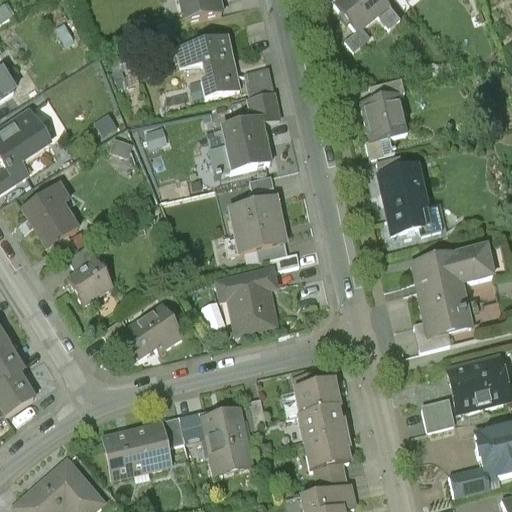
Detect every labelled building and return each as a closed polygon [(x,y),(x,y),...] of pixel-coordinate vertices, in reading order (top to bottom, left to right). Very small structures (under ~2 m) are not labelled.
[(217,0),(178,0),(184,25),(221,17),(217,0)] [(344,0),(334,8),(356,35),(377,18),(387,31),(399,22),(388,9),(388,8),(381,0),(344,0)] [(4,8),(0,10),(0,26),(11,20),(4,8)] [(226,41),(175,53),(179,71),(206,70),(209,83),(200,87),(204,102),(239,94),(239,93),(237,93),(230,64),(232,63),(226,41)] [(267,74),(244,79),(250,104),(272,99),(267,74)] [(0,76),(0,105),(13,98),(0,76)] [(400,85),(377,90),(380,103),(396,99),(396,100),(403,98),(400,85)] [(250,104),(246,105),(252,126),(253,131),(260,129),(279,124),(272,99),(250,104)] [(396,99),(380,103),(360,107),(369,146),(365,147),(369,164),(394,158),(393,155),(391,156),(388,142),(405,138),(396,100),(396,99)] [(27,117),(0,133),(0,160),(6,170),(8,172),(18,166),(46,148),(27,117)] [(252,126),(221,133),(226,153),(232,152),(237,176),(269,169),(260,129),(253,131),(252,126)] [(399,164),(376,169),(379,182),(402,176),(399,164)] [(6,170),(0,174),(0,196),(27,179),(18,166),(8,172),(6,170)] [(402,176),(379,182),(386,208),(385,209),(392,239),(407,235),(409,243),(421,235),(417,219),(426,217),(416,173),(402,176)] [(270,181),(249,185),(254,208),(270,205),(275,204),(270,181)] [(57,190),(21,213),(47,254),(49,253),(68,241),(70,239),(54,215),(68,207),(57,190)] [(254,208),(228,214),(238,257),(284,246),(280,230),(276,231),(270,205),(254,208)] [(68,241),(49,253),(59,268),(67,263),(77,256),(68,241)] [(484,251),(410,269),(424,328),(443,323),(447,338),(470,332),(466,314),(459,316),(453,289),(491,280),(484,251)] [(77,256),(67,263),(77,278),(94,267),(85,252),(77,256)] [(77,278),(67,284),(83,309),(111,291),(95,266),(94,267),(77,278)] [(270,274),(216,287),(220,303),(230,301),(238,337),(274,328),(266,292),(274,290),(270,274)] [(211,331),(225,326),(218,303),(203,308),(211,331)] [(127,334),(121,338),(121,339),(137,363),(154,352),(157,358),(182,342),(163,312),(127,334)] [(424,328),(413,330),(418,356),(449,348),(447,338),(443,323),(424,328)] [(121,324),(99,337),(107,348),(121,339),(121,338),(127,334),(121,324)] [(7,349),(0,353),(0,388),(17,377),(22,374),(7,349)] [(498,361),(447,373),(457,414),(508,402),(498,361)] [(319,374),(292,381),(295,392),(322,386),(319,374)] [(0,388),(0,409),(6,419),(33,402),(17,377),(0,388)] [(295,392),(294,392),(300,419),(337,410),(339,410),(333,383),(322,386),(295,392)] [(449,404),(421,410),(427,434),(454,427),(449,404)] [(300,419),(298,419),(304,446),(346,436),(342,422),(340,423),(337,410),(300,419)] [(236,411),(208,417),(213,439),(211,439),(214,453),(211,453),(215,471),(248,463),(236,411)] [(203,414),(178,420),(184,445),(211,439),(213,439),(208,417),(204,418),(203,414)] [(178,420),(157,425),(158,429),(159,429),(164,449),(184,445),(178,420)] [(511,425),(474,435),(478,448),(475,449),(478,459),(480,459),(483,469),(486,481),(511,474),(511,425)] [(158,429),(104,442),(112,480),(168,468),(164,449),(159,429),(158,429)] [(346,436),(304,446),(310,472),(314,471),(341,465),(349,463),(346,450),(349,450),(346,436)] [(341,465),(314,471),(317,483),(343,477),(341,465)] [(66,466),(14,511),(61,511),(69,506),(74,511),(94,511),(101,506),(66,466)] [(483,469),(448,477),(454,501),(489,493),(486,481),(483,469)] [(343,477),(317,483),(319,494),(346,488),(343,477)] [(319,494),(300,499),(303,511),(341,511),(353,508),(349,488),(319,494)] [(511,511),(511,499),(501,502),(503,511),(511,511)]
